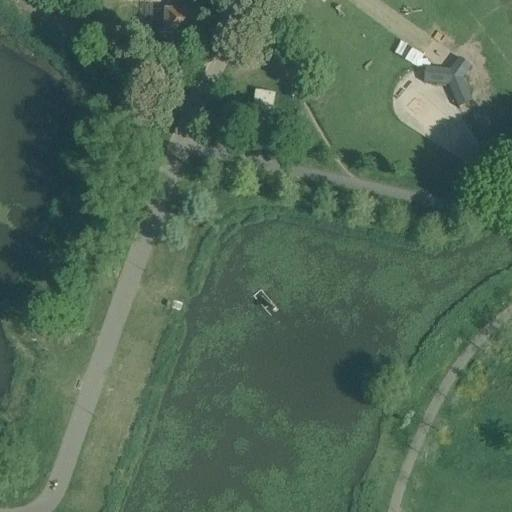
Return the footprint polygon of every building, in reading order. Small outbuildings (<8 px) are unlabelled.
[(38,0),(0,0),(0,11),(30,40),(39,31),(62,53),(83,31),(59,9),(54,15),(38,0)] [(160,32),(202,34),(203,14),(162,11),(160,32)] [(449,86),(459,108),(473,102),(463,79),(472,67),(460,58),(450,70),(426,67),(424,83),(449,86)] [(77,91),(91,78),(76,61),(61,74),(77,91)] [(271,116),(271,115),(275,95),(257,92),(253,113),(271,116)]
